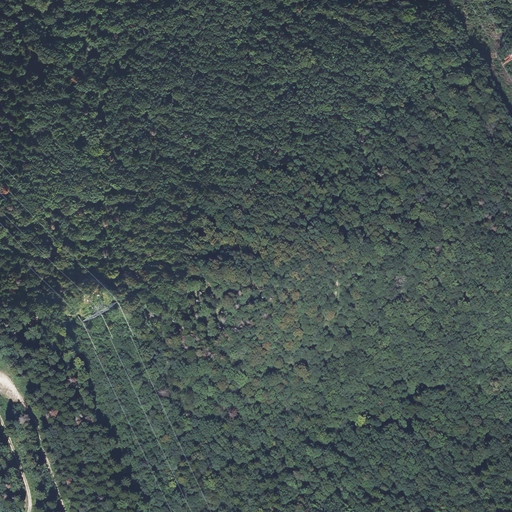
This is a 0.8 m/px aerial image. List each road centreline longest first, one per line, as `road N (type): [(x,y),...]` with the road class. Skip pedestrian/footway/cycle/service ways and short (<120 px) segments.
road 1 (track): [(511,196),(399,54),(324,17),(239,0)]
road 2 (track): [(0,378),(33,413),(63,511)]
